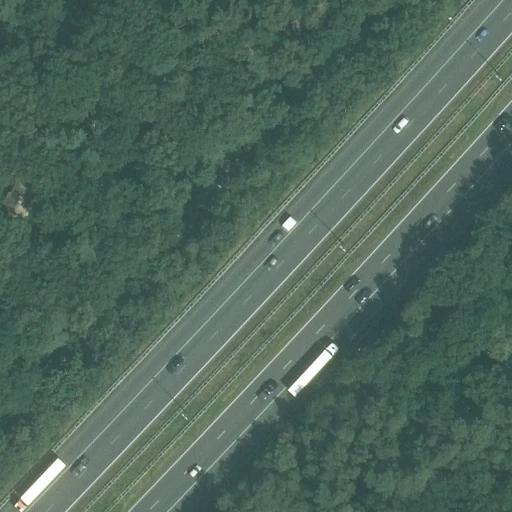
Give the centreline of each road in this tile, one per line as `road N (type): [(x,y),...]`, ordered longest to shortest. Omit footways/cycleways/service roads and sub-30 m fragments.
road 1 (motorway): [(511,1),(31,511)]
road 2 (unclassified): [(0,417),(341,47),(367,0)]
road 3 (motorway): [(156,511),(511,121)]
